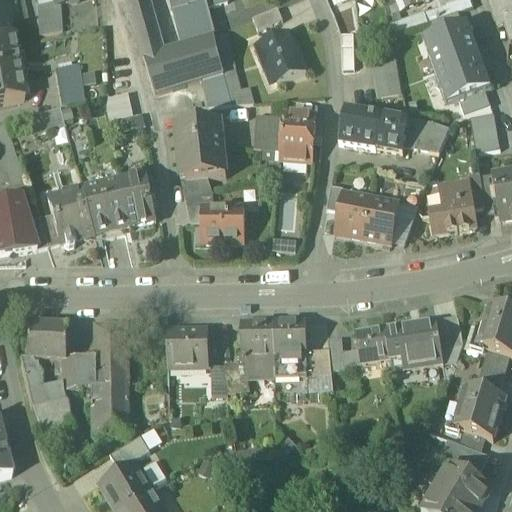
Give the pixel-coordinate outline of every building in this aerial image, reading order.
[(52,0),(52,1),(54,8),(59,7),(87,0),(52,0)] [(143,0),(125,0),(145,64),(162,59),(143,0)] [(166,0),(171,13),(173,12),(206,4),(204,0),(166,0)] [(204,0),(206,4),(208,12),(227,6),(225,0),(204,0)] [(468,0),(445,8),(446,9),(422,17),(425,27),(472,10),(468,0)] [(497,0),(496,0),(486,3),(496,32),(505,29),(498,1),(497,0)] [(511,0),(499,0),(498,1),(505,29),(511,49),(511,48),(511,0)] [(52,1),(38,3),(42,38),(62,36),(59,7),(54,8),(52,1)] [(206,4),(173,12),(183,53),(214,44),(216,43),(208,12),(206,4)] [(0,43),(12,41),(7,10),(0,11),(0,43)] [(277,13),(253,23),(258,36),(282,26),(277,13)] [(422,17),(399,25),(403,35),(425,27),(422,17)] [(458,17),(431,27),(435,38),(462,28),(458,17)] [(434,77),(479,61),(467,26),(462,28),(435,38),(422,42),(434,77)] [(295,56),(287,37),(255,51),(265,75),(271,72),(279,89),(307,77),(298,55),(295,56)] [(12,41),(0,43),(0,109),(24,105),(12,41)] [(162,59),(145,64),(155,99),(202,85),(223,79),(222,75),(214,44),(183,53),(162,59)] [(357,53),(346,54),(347,75),(358,75),(357,53)] [(479,61),(434,77),(446,110),(459,105),(484,96),(491,94),(479,61)] [(78,70),(54,75),(61,110),(85,106),(78,70)] [(233,72),(222,75),(223,79),(229,99),(240,96),(233,72)] [(223,79),(202,85),(209,112),(232,110),(229,99),(223,79)] [(240,96),(229,99),(232,110),(233,110),(253,108),(249,94),(240,96)] [(484,96),(459,105),(464,121),(490,112),(484,96)] [(128,98),(108,103),(107,112),(107,115),(109,126),(133,121),(128,98)] [(59,113),(31,120),(36,138),(63,131),(59,113)] [(381,120),(345,113),(339,149),(375,155),(381,120)] [(315,121),(283,118),(279,166),(311,169),(315,121)] [(281,122),(255,120),(252,154),(279,155),(281,122)] [(409,125),(381,120),(375,155),(402,160),(404,152),(409,125)] [(473,141),(496,137),(493,120),(470,123),(473,141)] [(433,129),(409,125),(404,152),(439,158),(449,135),(433,129)] [(220,127),(180,131),(182,153),(177,154),(178,165),(184,164),(186,186),(226,182),(220,127)] [(499,155),(496,137),(473,141),(476,159),(499,155)] [(511,176),(492,180),(498,215),(500,227),(511,224),(511,176)] [(146,179),(121,184),(130,231),(155,226),(146,179)] [(479,179),(466,181),(467,189),(468,189),(472,215),(485,213),(480,182),(479,179)] [(492,180),(480,182),(485,213),(486,217),(498,215),(492,180)] [(120,184),(101,189),(113,240),(125,238),(124,233),(130,231),(121,184),(120,184)] [(207,185),(183,187),(186,203),(211,198),(207,185)] [(101,189),(82,193),(82,195),(94,240),(101,238),(102,243),(113,240),(101,189)] [(467,189),(444,193),(440,198),(443,218),(429,220),(433,239),(447,237),(447,239),(456,237),(456,235),(459,235),(459,237),(469,235),(469,233),(475,232),(472,215),(468,189),(467,189)] [(343,194),(331,191),(327,215),(338,217),(342,199),(343,194)] [(82,195),(48,203),(52,220),(53,225),(52,225),(57,243),(58,243),(60,249),(60,250),(64,249),(65,251),(68,252),(72,251),(74,249),(73,247),(94,241),(94,240),(82,195)] [(211,198),(186,203),(188,213),(201,213),(201,212),(211,212),(211,198)] [(364,201),(349,198),(349,200),(342,199),(338,217),(334,240),(363,245),(370,204),(364,203),(364,201)] [(17,202),(0,204),(0,256),(11,255),(12,260),(36,256),(27,231),(25,231),(24,227),(23,218),(20,219),(17,202)] [(378,203),(377,205),(370,204),(363,245),(392,251),(399,210),(392,208),(393,206),(378,203)] [(211,212),(201,212),(201,213),(201,231),(206,231),(206,249),(244,249),(244,213),(211,212)] [(52,220),(37,224),(47,253),(60,249),(58,243),(57,243),(52,225),(53,225),(52,220)] [(37,224),(24,227),(25,231),(27,231),(36,256),(47,253),(37,224)] [(296,239),(273,237),(272,249),(295,251),(296,239)] [(511,304),(494,299),(490,311),(511,317),(511,304)] [(511,317),(490,311),(489,311),(477,353),(486,356),(509,363),(511,363),(511,317)] [(457,324),(436,327),(440,352),(462,348),(457,324)] [(436,325),(384,333),(389,365),(401,363),(403,375),(443,368),(440,352),(436,327),(436,325)] [(306,326),(274,327),(275,383),(306,383),(307,362),(307,358),(307,357),(306,326)] [(275,383),(274,327),(240,327),(241,363),(242,363),(243,368),(246,384),(247,384),(275,383)] [(68,330),(26,329),(25,363),(25,364),(31,364),(62,365),(67,365),(67,363),(68,330)] [(128,391),(127,329),(95,330),(96,363),(97,363),(97,392),(128,391)] [(384,333),(355,338),(360,370),(389,365),(384,333)] [(207,373),(206,336),(167,336),(168,373),(207,373)] [(341,344),(329,345),(332,377),(344,376),(341,344)] [(329,355),(307,357),(307,358),(307,362),(306,383),(331,381),(329,355)] [(486,356),(475,395),(498,402),(509,363),(486,356)] [(31,364),(25,364),(25,363),(21,363),(20,363),(27,397),(40,395),(40,394),(34,368),(31,364)] [(96,363),(67,363),(67,365),(62,365),(63,390),(63,397),(64,397),(92,393),(97,392),(97,363),(96,363)] [(243,368),(223,371),(227,399),(249,396),(247,384),(246,384),(243,368)] [(227,399),(223,371),(211,371),(211,400),(227,399)] [(63,390),(40,394),(40,395),(27,397),(31,413),(66,405),(64,397),(63,397),(63,390)] [(128,391),(97,392),(92,393),(93,440),(129,439),(128,391)] [(475,395),(465,392),(453,434),(462,437),(485,444),(493,446),(506,404),(498,402),(475,395)] [(66,405),(31,413),(42,442),(74,437),(67,405),(66,405)] [(485,444),(462,437),(458,450),(481,459),(485,444)] [(0,483),(11,481),(0,438),(0,483)] [(150,458),(141,442),(110,461),(120,476),(135,467),(150,458)] [(458,450),(448,446),(437,465),(449,472),(450,471),(475,486),(489,462),(481,459),(458,450)] [(120,476),(99,489),(113,511),(123,511),(152,494),(166,486),(154,467),(140,475),(135,467),(120,476)] [(475,486),(450,471),(449,472),(425,511),(481,511),(492,496),(475,486)] [(152,494),(123,511),(160,511),(162,511),(152,494)]
